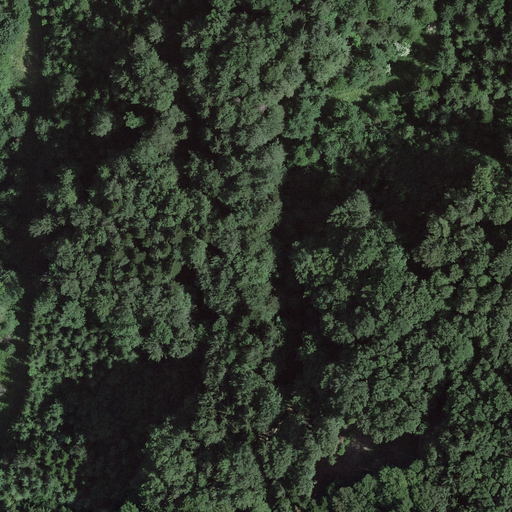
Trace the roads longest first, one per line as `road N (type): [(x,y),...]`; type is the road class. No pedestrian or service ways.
road 1 (track): [(439,0),(424,63),(397,83),(338,99),(321,128),(323,165),(302,232),(304,378),(265,456),(270,484),(289,511)]
road 2 (track): [(31,0),(40,72),(32,261),(17,402),(0,427)]
road 3 (track): [(511,211),(466,231),(443,270),(441,311),(459,387),(425,432),(420,454),(446,511)]
